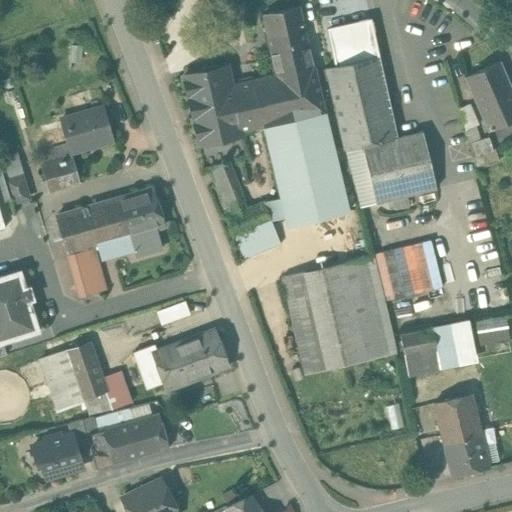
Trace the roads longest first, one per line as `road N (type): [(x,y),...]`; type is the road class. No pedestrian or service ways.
road 1 (residential): [(220,272),(60,323),(32,235),(0,245)]
road 2 (residential): [(0,511),(189,454),(283,441)]
road 3 (unclassified): [(114,0),(220,272)]
road 4 (unclassified): [(220,272),(283,441)]
road 5 (residential): [(511,482),(378,511)]
